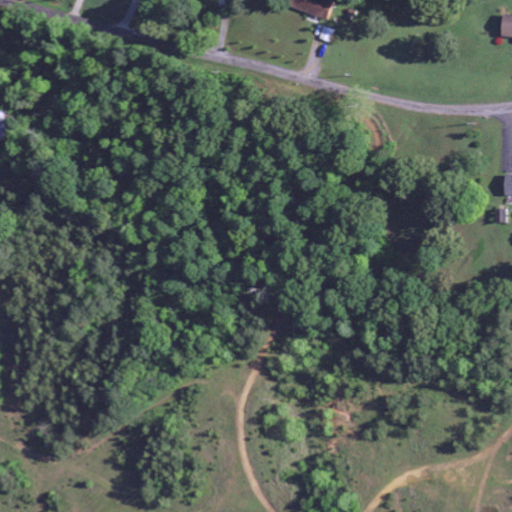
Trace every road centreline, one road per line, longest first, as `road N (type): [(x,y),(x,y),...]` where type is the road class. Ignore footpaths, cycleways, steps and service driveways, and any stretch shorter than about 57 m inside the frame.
road 1 (residential): [(284,511),(168,449),(184,389),(336,89)]
road 2 (residential): [(0,2),(407,106),(511,106)]
